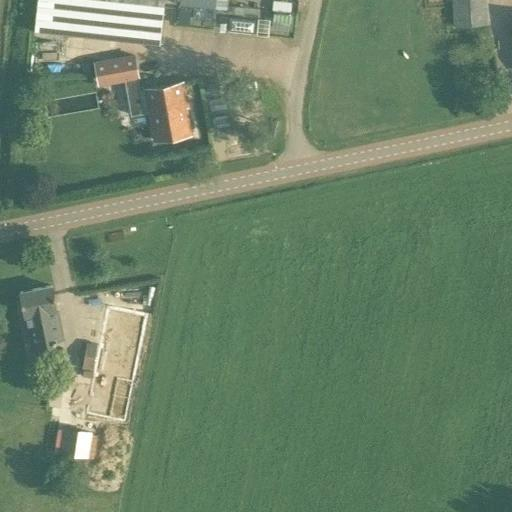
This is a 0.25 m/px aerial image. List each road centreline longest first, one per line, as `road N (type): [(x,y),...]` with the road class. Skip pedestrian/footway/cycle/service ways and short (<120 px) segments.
road 1 (tertiary): [(0,233),(289,174)]
road 2 (tertiary): [(289,174),(511,126)]
road 3 (unclassified): [(289,174),(317,0)]
